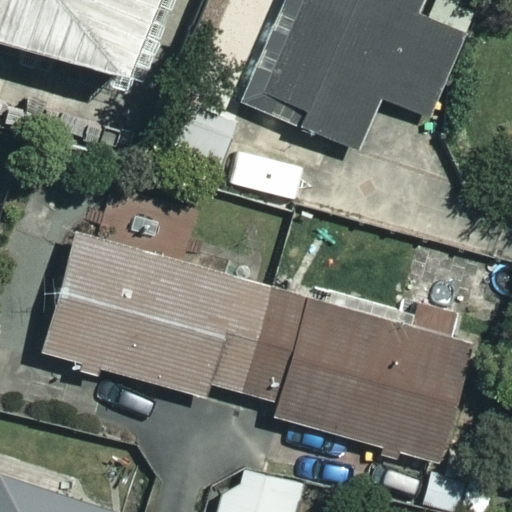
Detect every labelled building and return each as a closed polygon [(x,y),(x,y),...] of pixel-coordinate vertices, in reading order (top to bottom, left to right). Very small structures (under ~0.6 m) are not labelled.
[(0,0),(0,40),(118,73),(149,0),(0,0)] [(406,0),(269,0),(231,93),(345,140),(367,87),(422,110),(456,26),(405,5),(406,0)] [(176,96),(157,138),(211,161),(229,119),(176,96)] [(301,161),(239,136),(226,168),(288,193),(301,161)] [(236,385),(267,279),(64,221),(30,340),(195,388),(199,374),(236,385)] [(267,279),(236,385),(267,394),(264,406),(422,452),(456,334),(434,328),(267,279)] [(511,476),(511,430),(502,474),(511,476)] [(286,511),(296,479),(224,458),(208,511),(286,511)] [(109,511),(110,510),(0,474),(0,511),(109,511)]
